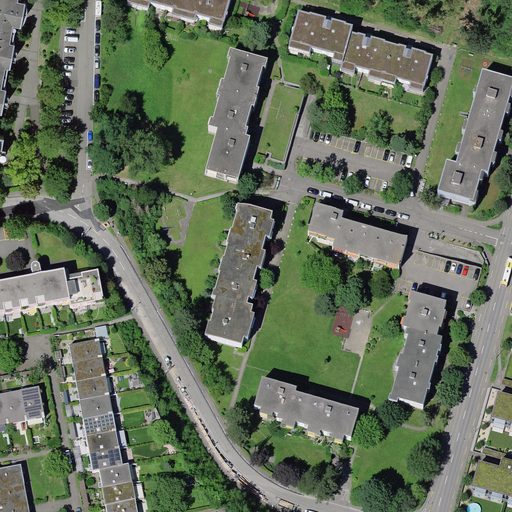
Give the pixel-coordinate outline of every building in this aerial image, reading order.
[(0,0),(0,104),(19,0),(0,0)] [(230,0),(127,0),(127,1),(223,27),(230,0)] [(352,32),(296,16),(287,50),(343,65),(350,38),(352,32)] [(432,61),(350,38),(342,69),(424,92),(432,61)] [(265,65),(230,55),(207,134),(214,136),(203,177),(236,186),(248,145),(243,144),(265,65)] [(511,88),(511,84),(481,76),(456,169),(445,166),(436,197),(472,207),(480,177),(487,179),(511,88)] [(236,209),(203,339),(239,348),(273,218),(236,209)] [(342,218),(314,210),(307,238),(334,245),(331,254),(399,273),(407,241),(340,223),(342,218)] [(61,273),(0,284),(0,316),(67,304),(68,309),(102,303),(96,275),(62,281),(61,273)] [(445,307),(412,298),(403,331),(408,333),(436,340),(445,307)] [(441,342),(408,333),(389,403),(422,411),(441,342)] [(98,342),(68,348),(93,475),(98,474),(122,469),(98,342)] [(511,354),(510,354),(503,380),(511,382),(511,354)] [(350,442),(358,415),(259,387),(251,414),(350,442)] [(38,391),(0,397),(0,429),(43,421),(38,391)] [(511,401),(497,397),(490,423),(511,428),(511,401)] [(29,511),(21,467),(0,470),(0,511),(29,511)] [(511,475),(478,467),(472,491),(511,501),(511,475)] [(122,469),(98,474),(104,511),(135,511),(127,468),(122,469)]
